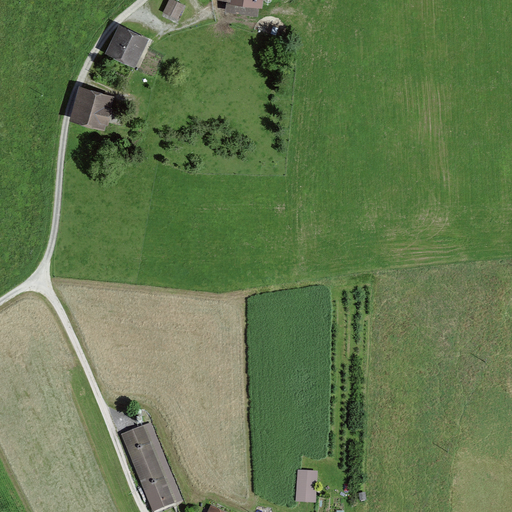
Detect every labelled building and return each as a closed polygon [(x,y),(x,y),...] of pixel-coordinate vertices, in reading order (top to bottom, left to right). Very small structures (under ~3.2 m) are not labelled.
[(181,7),(168,0),(167,0),(161,16),(175,22),(181,7)] [(144,40),(121,29),(108,55),(132,66),(144,40)] [(118,99),(84,90),(75,122),(110,131),(118,99)] [(144,427),(122,435),(150,511),(155,511),(173,506),(144,427)] [(314,477),(295,475),(293,504),(311,506),(314,477)]
